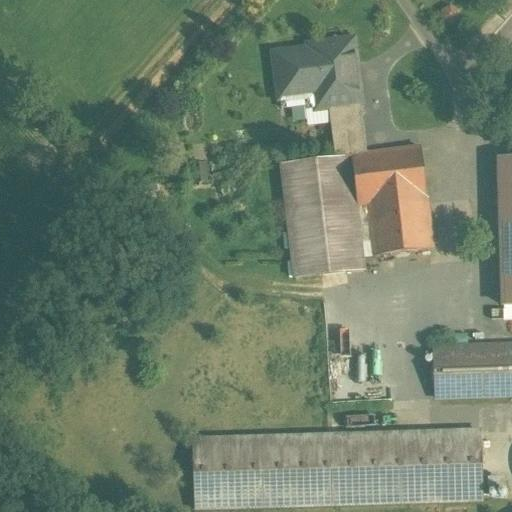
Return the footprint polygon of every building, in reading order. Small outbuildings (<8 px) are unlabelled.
[(329,108),(361,104),(353,42),(310,47),(310,51),(276,55),(280,98),(315,93),(318,110),(329,108)] [(511,86),(489,88),(490,114),(511,113),(511,86)] [(361,104),(329,108),(335,159),(283,166),(295,281),(364,272),(362,260),(434,252),(422,149),(367,155),(361,104)] [(511,165),(497,165),(500,313),(511,312),(511,165)] [(511,345),(436,347),(437,398),(511,396),(511,345)] [(482,435),(193,443),(195,511),(392,511),(484,510),(482,435)]
